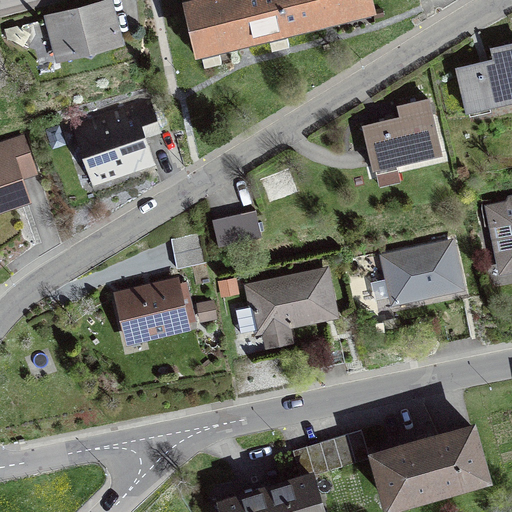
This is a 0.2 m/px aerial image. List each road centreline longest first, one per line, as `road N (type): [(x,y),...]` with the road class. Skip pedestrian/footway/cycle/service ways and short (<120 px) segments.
road 1 (residential): [(0,331),(76,260),(493,0)]
road 2 (residential): [(511,367),(155,437)]
road 3 (residential): [(155,437),(0,469)]
